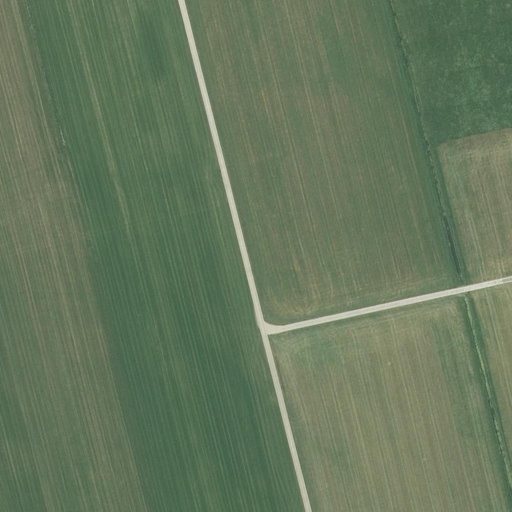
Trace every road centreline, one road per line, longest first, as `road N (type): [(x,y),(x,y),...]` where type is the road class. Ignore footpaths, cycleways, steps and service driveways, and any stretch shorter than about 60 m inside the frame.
road 1 (track): [(180,0),(307,511)]
road 2 (track): [(263,331),(511,279)]
